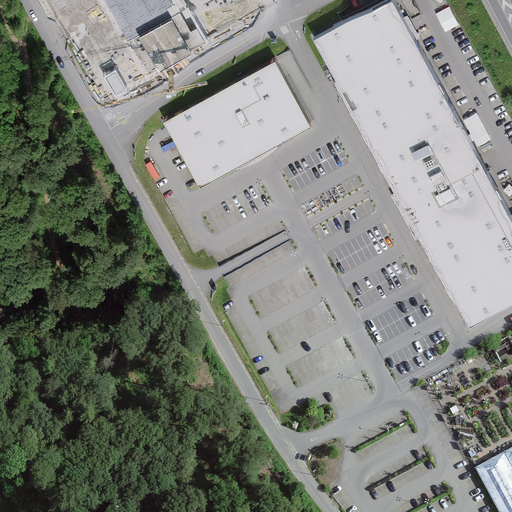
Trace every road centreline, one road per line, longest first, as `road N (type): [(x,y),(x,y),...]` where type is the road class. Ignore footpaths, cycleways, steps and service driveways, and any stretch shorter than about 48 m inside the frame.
road 1 (unclassified): [(29,0),(267,424),(336,511)]
road 2 (track): [(56,487),(46,386),(0,308)]
